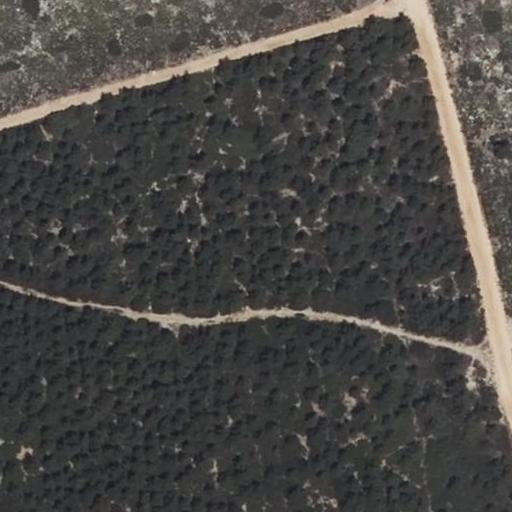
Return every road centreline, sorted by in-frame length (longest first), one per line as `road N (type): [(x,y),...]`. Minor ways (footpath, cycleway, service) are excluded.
road 1 (track): [(0,126),(421,0)]
road 2 (track): [(421,0),(511,379)]
